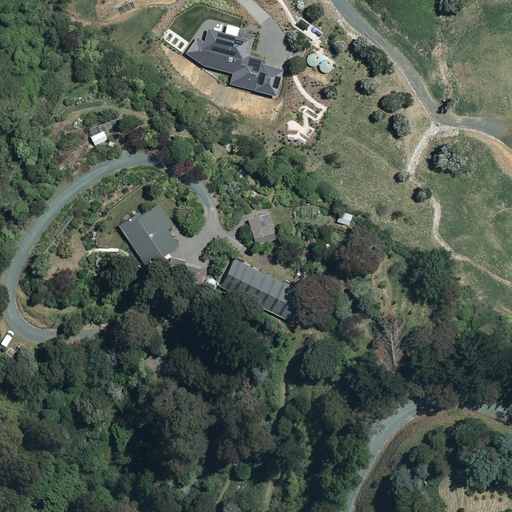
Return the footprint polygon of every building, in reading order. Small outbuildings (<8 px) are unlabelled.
[(106,138),(103,129),(88,135),(92,144),(106,138)] [(172,223),(160,201),(120,223),(143,263),(176,244),(167,227),(172,223)] [(276,236),(266,210),(246,218),(256,244),(276,236)] [(351,214),(340,210),(336,220),(348,224),(351,214)] [(305,293),(232,257),(219,282),(292,318),(305,293)]
